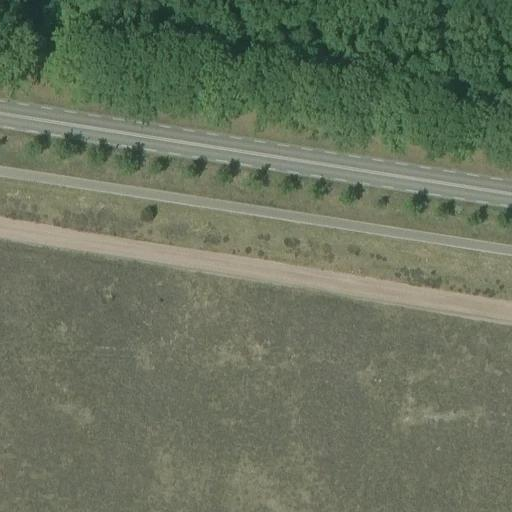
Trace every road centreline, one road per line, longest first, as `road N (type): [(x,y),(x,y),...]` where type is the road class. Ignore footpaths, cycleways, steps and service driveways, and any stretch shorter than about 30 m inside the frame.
road 1 (track): [(511,315),(0,230)]
road 2 (primary): [(511,195),(0,115)]
